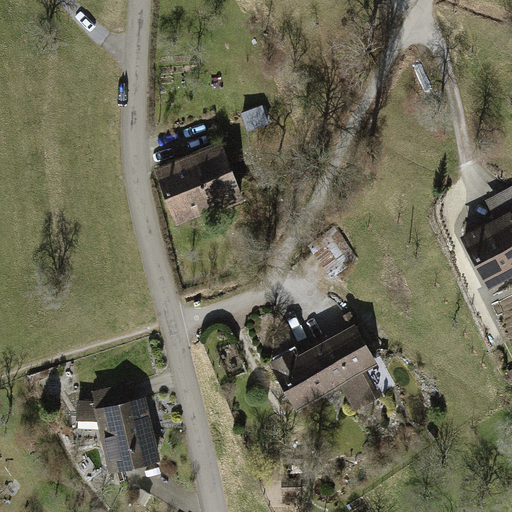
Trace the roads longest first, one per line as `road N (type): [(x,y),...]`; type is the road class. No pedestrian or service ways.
road 1 (track): [(215,511),(136,193),(136,0)]
road 2 (track): [(432,0),(367,100),(271,287)]
road 3 (track): [(0,377),(172,324)]
